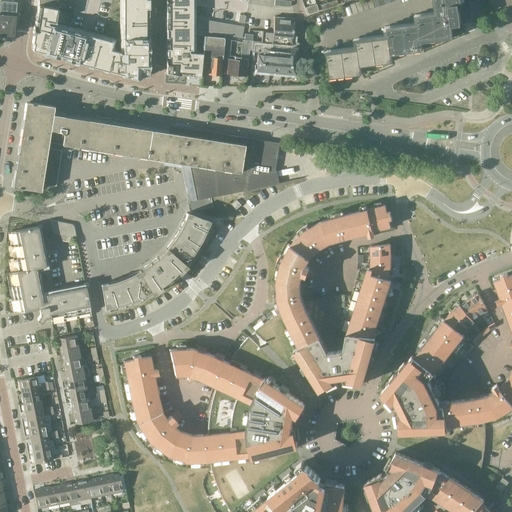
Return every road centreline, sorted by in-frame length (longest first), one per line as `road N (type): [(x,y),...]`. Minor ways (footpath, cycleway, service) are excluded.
road 1 (residential): [(407,182),(351,178),(301,190),(259,212),(201,285),(153,318),(107,331),(97,310)]
road 2 (secondary): [(384,130),(129,98),(17,64)]
road 3 (residential): [(0,201),(45,207),(88,233),(97,310)]
road 4 (residential): [(375,87),(420,99),(498,68),(504,52),(490,36)]
road 5 (residential): [(24,511),(0,384)]
road 6 (residential): [(375,87),(490,36)]
road 7 (residential): [(407,182),(401,214),(424,281),(420,300)]
